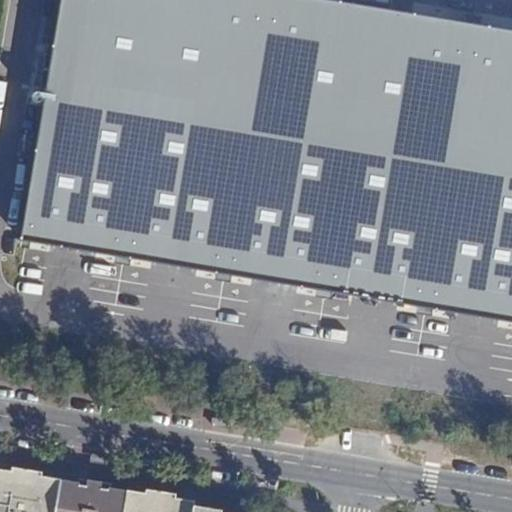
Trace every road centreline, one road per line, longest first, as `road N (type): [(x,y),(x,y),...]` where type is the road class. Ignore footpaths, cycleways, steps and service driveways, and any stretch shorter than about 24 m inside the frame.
road 1 (residential): [(0,415),(357,474)]
road 2 (residential): [(357,474),(511,499)]
